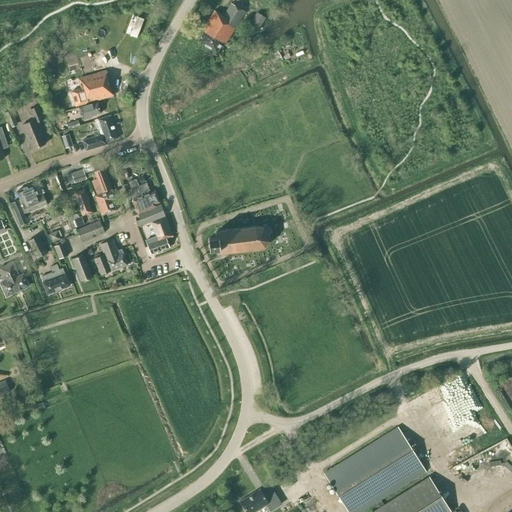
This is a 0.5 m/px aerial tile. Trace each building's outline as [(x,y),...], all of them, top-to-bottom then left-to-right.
[(204,32),(198,42),(217,53),(221,46),(224,47),(245,12),(231,3),(223,16),(214,11),(202,31),(204,32)] [(249,26),(257,32),(266,18),(258,13),(249,26)] [(100,50),(73,58),(78,77),(105,69),(100,50)] [(113,96),(106,71),(78,79),(81,88),(71,91),(76,107),(113,96)] [(101,113),(98,102),(79,107),(82,120),(91,118),(90,116),(101,113)] [(30,142),(33,149),(45,144),(42,137),(43,136),(38,122),(43,120),(38,106),(29,110),(34,120),(21,125),(28,143),(30,142)] [(5,113),(11,128),(17,125),(12,110),(5,113)] [(94,137),(82,141),(86,150),(107,144),(106,142),(117,138),(110,116),(95,121),(98,130),(93,132),(94,137)] [(66,148),(72,147),(68,135),(62,137),(66,148)] [(70,172),(74,182),(86,178),(82,168),(70,172)] [(111,189),(103,168),(94,172),(97,180),(93,182),(97,194),(111,189)] [(129,182),(132,188),(139,184),(137,178),(129,182)] [(131,199),(137,214),(138,213),(156,206),(155,204),(160,202),(155,190),(151,192),(147,183),(128,190),(132,199),(131,199)] [(33,184),(17,191),(26,213),(47,204),(42,193),(38,195),(33,184)] [(83,190),(74,193),(82,215),(91,212),(83,190)] [(113,190),(109,191),(94,196),(101,215),(116,210),(112,200),(116,199),(113,190)] [(20,200),(11,204),(21,226),(28,223),(24,214),(26,213),(20,200)] [(161,205),(156,206),(138,213),(140,219),(136,221),(138,226),(165,216),(161,205)] [(76,227),(84,224),(81,217),(74,219),(76,227)] [(172,236),(165,217),(149,223),(155,241),(147,244),(150,254),(169,247),(166,238),(172,236)] [(77,228),(82,241),(105,231),(100,219),(77,228)] [(209,238),(210,249),(217,249),(218,254),(257,250),(265,247),(269,242),(269,234),(263,228),(256,227),(215,232),(215,237),(209,238)] [(53,241),(61,238),(58,229),(49,233),(53,241)] [(28,240),(37,258),(49,252),(40,235),(28,240)] [(100,244),(104,254),(111,271),(127,265),(121,249),(118,250),(113,239),(100,244)] [(54,245),(59,258),(69,255),(65,242),(54,245)] [(72,259),(81,281),(92,277),(83,254),(72,259)] [(101,275),(111,271),(104,254),(94,258),(101,275)] [(0,283),(6,296),(29,286),(23,273),(19,275),(13,262),(0,267),(0,270),(5,282),(0,283)] [(50,267),(52,272),(41,276),(43,281),(42,282),(47,294),(70,286),(65,273),(64,274),(62,268),(59,270),(57,264),(50,267)] [(0,395),(10,391),(6,381),(0,383),(0,395)] [(397,427),(324,473),(347,511),(450,511),(429,477),(383,505),(383,504),(380,500),(425,472),(397,427)] [(271,511),(280,504),(281,504),(272,489),(263,494),(260,489),(241,502),(247,511),(254,511),(267,504),(271,511)]
